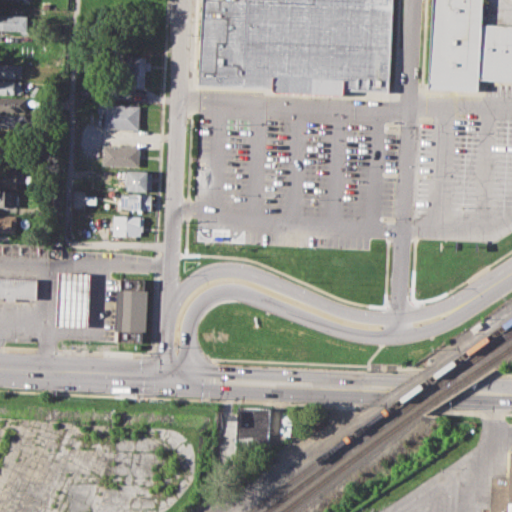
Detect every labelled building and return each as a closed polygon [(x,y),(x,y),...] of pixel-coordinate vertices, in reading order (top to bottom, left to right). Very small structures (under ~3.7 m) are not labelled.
[(396,0),(392,93),(199,85),(202,0),(396,0)] [(433,0),(429,89),(480,91),(481,76),(511,77),(511,25),(484,24),(485,0),(433,0)] [(0,13),(31,15),(30,34),(21,33),(21,30),(0,29),(0,13)] [(125,56),(149,57),(148,87),(124,86),(125,56)] [(0,63),(23,64),(23,78),(0,77),(0,63)] [(0,79),(25,81),(24,95),(0,93),(0,79)] [(0,97),(41,100),(40,106),(31,106),(30,112),(0,110),(0,97)] [(97,103),(141,105),(140,129),(105,128),(105,111),(97,111),(97,103)] [(0,113),(29,115),(28,130),(0,129),(0,113)] [(104,145),(140,147),(139,166),(103,164),(104,145)] [(0,167),(17,169),(16,187),(0,186),(0,167)] [(125,170),(153,171),(152,189),(127,188),(127,182),(124,181),(125,170)] [(0,189),(18,191),(17,207),(0,205),(0,189)] [(120,192),(152,194),(151,210),(119,209),(120,192)] [(88,194),(97,195),(97,203),(87,203),(88,194)] [(0,213),(17,215),(16,232),(0,231),(0,213)] [(113,215),(142,216),(142,232),(137,232),(137,236),(113,235),(113,215)] [(87,326),(90,274),(58,273),(55,325),(87,326)] [(0,296),(39,298),(39,280),(0,278),(0,296)] [(145,333),(146,279),(118,278),(116,341),(142,341),(142,333),(145,333)] [(269,407),(237,407),(236,445),(268,446),(269,407)] [(511,511),(511,452),(511,479),(494,478),(492,511),(511,511)]
